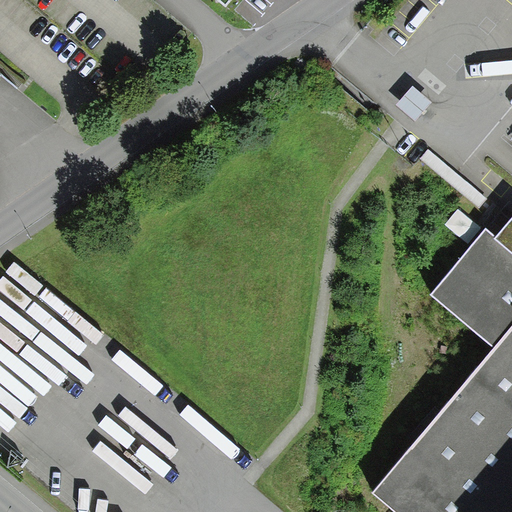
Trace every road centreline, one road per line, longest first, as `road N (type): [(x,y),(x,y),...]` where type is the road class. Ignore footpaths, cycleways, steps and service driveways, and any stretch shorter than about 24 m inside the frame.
road 1 (residential): [(0,227),(326,0)]
road 2 (unknown): [(310,11),(369,66),(444,86),(511,131)]
